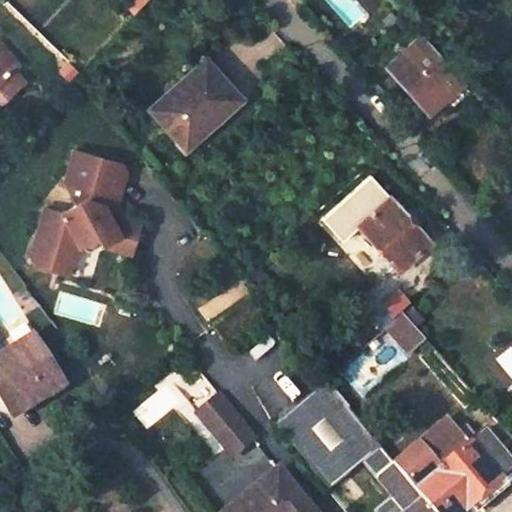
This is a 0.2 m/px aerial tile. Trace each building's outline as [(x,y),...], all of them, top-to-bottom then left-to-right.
[(131,13),(142,0),(124,0),(121,3),(131,13)] [(385,66),(425,111),(436,101),(459,81),(419,35),(385,66)] [(10,57),(0,47),(0,90),(17,74),(6,63),(10,57)] [(202,61),(149,108),(183,146),(237,99),(202,61)] [(443,109),(467,90),(459,81),(436,101),(443,109)] [(71,148),(64,171),(61,180),(70,203),(54,209),(38,203),(21,252),(25,260),(45,267),(50,251),(63,255),(66,256),(75,244),(93,235),(97,243),(115,233),(130,238),(135,222),(107,214),(102,216),(98,209),(112,203),(122,169),(118,162),(71,148)] [(402,185),(371,213),(410,258),(441,229),(421,206),(402,185)] [(130,238),(115,233),(97,243),(126,251),(127,248),(130,238)] [(45,267),(57,271),(63,255),(50,251),(45,267)] [(395,293),(373,314),(371,320),(379,329),(405,304),(395,293)] [(423,341),(409,325),(399,315),(383,329),(394,340),(407,355),(423,341)] [(0,401),(5,409),(38,389),(43,397),(62,385),(32,337),(0,357),(0,401)] [(376,511),(433,511),(393,463),(365,429),(324,379),(272,421),(326,488),(361,459),(390,494),(373,507),(376,511)] [(227,454),(250,435),(215,393),(192,412),(227,454)] [(459,511),(477,498),(502,478),(511,471),(511,470),(511,458),(486,429),(476,436),(468,426),(444,446),(430,457),(417,443),(393,463),(433,511),(459,511)] [(312,511),(275,467),(219,511),(312,511)] [(483,504),(508,485),(502,478),(477,498),(483,504)]
